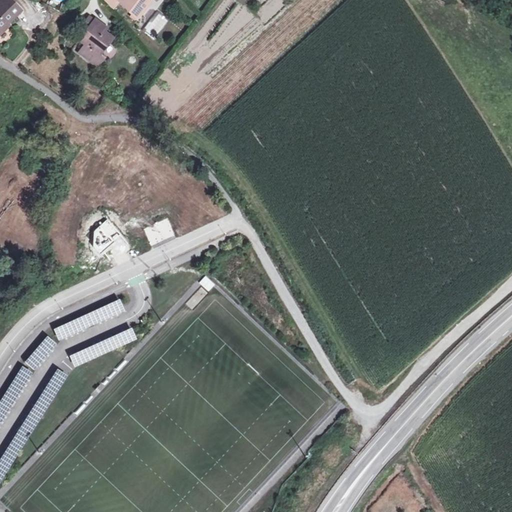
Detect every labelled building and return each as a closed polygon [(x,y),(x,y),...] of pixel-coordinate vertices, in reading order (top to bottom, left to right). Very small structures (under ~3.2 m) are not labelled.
[(0,35),(9,26),(8,25),(21,12),(9,0),(1,0),(0,1),(0,35)] [(115,0),(118,2),(127,11),(137,19),(143,12),(152,0),(115,0)] [(142,31),(154,39),(168,19),(156,11),(142,31)] [(86,32),(96,20),(90,16),(81,28),(86,32)] [(102,25),(96,20),(86,32),(79,41),(85,45),(79,53),(98,68),(104,59),(99,56),(112,39),(104,33),(99,29),(102,25)] [(118,171),(113,180),(119,184),(124,175),(118,171)] [(105,196),(95,205),(100,210),(110,201),(105,196)] [(248,245),(242,249),(246,254),(252,250),(248,245)] [(205,276),(199,283),(209,292),(215,285),(205,276)] [(117,301),(54,330),(59,342),(122,312),(117,301)] [(129,328),(70,354),(75,365),(134,339),(129,328)] [(47,335),(25,362),(35,370),(57,343),(47,335)] [(22,366),(0,401),(0,425),(33,373),(22,366)] [(58,369),(0,459),(0,479),(67,375),(58,369)]
